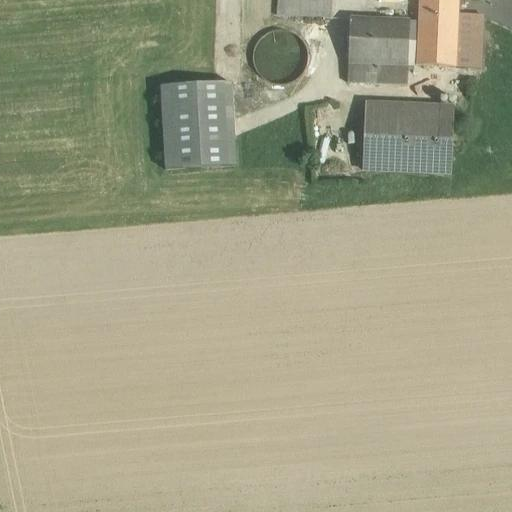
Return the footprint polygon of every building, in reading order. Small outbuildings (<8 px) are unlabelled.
[(330,0),(278,0),(278,17),(330,19),(330,0)] [(420,0),(417,67),(455,68),(458,14),(458,0),(420,0)] [(482,16),(458,14),(455,68),(479,69),(482,16)] [(410,22),(350,20),(348,64),(408,66),(410,22)] [(306,69),(308,58),(306,48),(300,39),(291,33),(281,31),(270,33),(261,39),(256,48),(254,59),(256,69),(262,78),(271,84),(281,86),(291,83),(300,77),(306,69)] [(408,66),(348,64),(348,83),(407,86),(408,66)] [(231,83),(161,88),(166,171),(236,167),(231,83)] [(453,108),(366,104),(363,171),(450,175),(453,108)]
